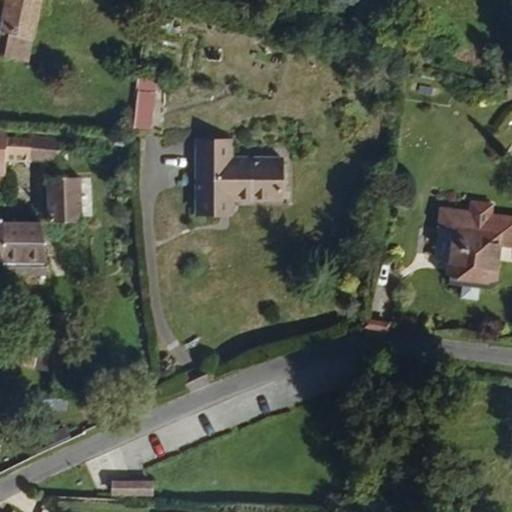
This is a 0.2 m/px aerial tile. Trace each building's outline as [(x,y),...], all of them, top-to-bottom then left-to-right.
[(27,65),(41,0),(0,0),(8,1),(0,36),(8,37),(3,60),(27,65)] [(489,54),(502,63),(511,48),(511,33),(506,29),(489,54)] [(141,132),(148,77),(129,73),(125,130),(141,132)] [(508,93),(508,81),(497,80),(496,90),(508,93)] [(29,166),(30,133),(8,132),(6,166),(29,166)] [(72,178),(73,134),(30,133),(29,166),(54,167),(53,179),(72,178)] [(271,203),(272,163),(220,165),(220,146),(187,144),(185,218),(219,218),(219,203),(271,203)] [(84,221),(82,178),(72,178),(53,179),(47,179),(49,222),(84,221)] [(511,215),(501,213),(504,201),(481,198),(478,211),(451,205),(443,253),(457,256),(462,231),(510,242),(511,241),(511,215)] [(47,266),(48,224),(2,223),(1,265),(47,266)] [(501,287),(510,242),(462,231),(457,256),(455,268),(460,269),(458,280),(471,282),(468,295),(486,298),(488,285),(501,287)] [(0,349),(9,349),(8,333),(0,333),(0,349)] [(65,409),(66,397),(46,395),(45,408),(65,409)] [(146,493),(107,488),(106,501),(144,506),(146,493)]
